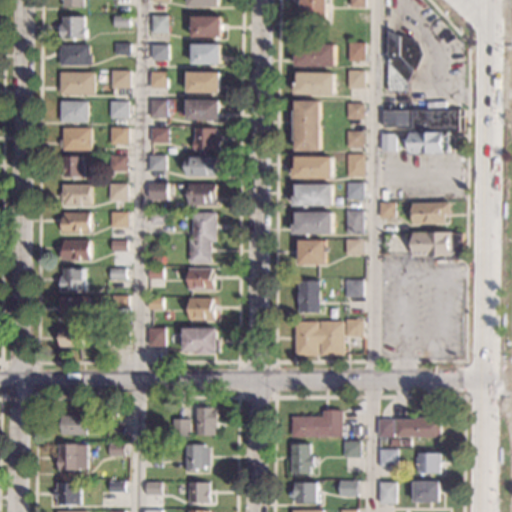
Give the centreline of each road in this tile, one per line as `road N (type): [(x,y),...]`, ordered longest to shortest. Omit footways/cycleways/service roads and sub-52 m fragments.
road 1 (secondary): [(487,0),(477,511)]
road 2 (residential): [(253,511),(263,0)]
road 3 (residential): [(17,511),(27,0)]
road 4 (residential): [(511,378),(0,381)]
